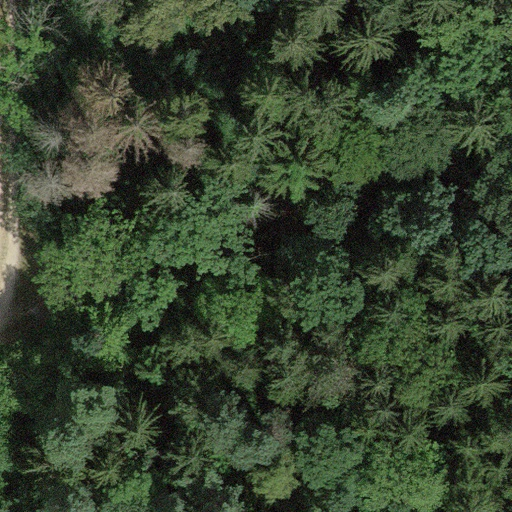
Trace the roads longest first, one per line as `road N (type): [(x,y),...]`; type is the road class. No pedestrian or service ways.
road 1 (track): [(0,311),(93,289),(511,148)]
road 2 (track): [(3,0),(7,209),(0,292)]
